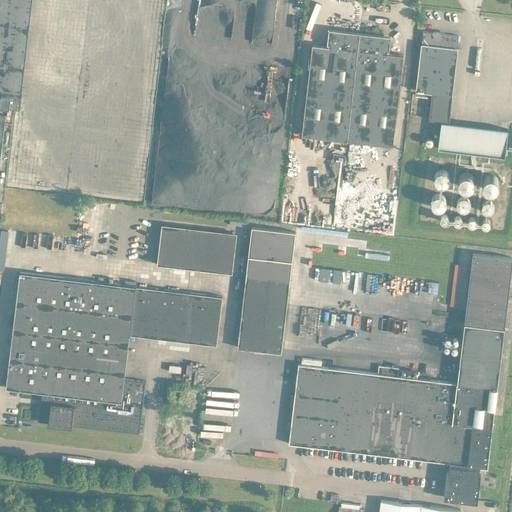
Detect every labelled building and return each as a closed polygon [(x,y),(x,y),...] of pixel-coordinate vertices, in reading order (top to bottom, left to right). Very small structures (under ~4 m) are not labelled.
[(0,0),(0,110),(14,112),(20,113),(21,100),(32,0),(0,0)] [(302,139),(392,149),(403,59),(387,57),(388,46),(381,45),(382,41),(337,36),(336,40),(329,39),(328,50),(312,49),(302,139)] [(429,124),(449,126),(459,40),(423,36),(416,95),(432,97),(429,124)] [(440,188),(441,188),(443,188),(444,188),(445,187),(446,187),(447,186),(447,185),(448,184),(448,183),(449,183),(449,182),(449,181),(449,179),(448,177),(447,176),(446,175),(445,174),(444,174),(443,173),(442,173),(441,173),(440,174),(439,174),(438,174),(437,175),(436,176),(435,177),(435,178),(434,179),(434,180),(434,181),(434,182),(434,183),(435,183),(435,185),(436,186),(437,187),(438,187),(439,188),(440,188)] [(459,182),(459,183),(458,184),(458,185),(459,186),(459,187),(459,188),(460,189),(461,190),(462,191),(463,191),(464,192),(465,192),(467,192),(469,192),(469,191),(470,191),(471,190),(472,190),(472,189),(473,188),(473,187),(474,186),(474,184),(474,183),(474,182),(473,181),(473,180),(472,180),(472,179),(471,178),(470,177),(469,177),(467,177),(466,177),(464,177),(463,177),(462,178),(461,179),(460,179),(460,180),(459,182)] [(497,189),(498,188),(498,187),(498,186),(498,185),(498,184),(498,183),(497,181),(496,181),(496,180),(495,179),(494,179),(493,178),(492,178),(491,178),(489,178),(488,178),(487,178),(487,179),(486,179),(485,179),(484,180),(484,181),(483,182),(483,183),(483,184),(483,185),(483,187),(483,188),(483,189),(484,189),(484,190),(485,191),(486,192),(488,193),(489,193),(490,193),(492,193),(493,193),(494,192),(495,191),(496,190),(497,189)] [(446,207),(446,206),(446,205),(446,204),(446,203),(445,202),(445,200),(444,199),(443,199),(442,198),(441,198),(440,197),(439,197),(438,197),(437,197),(436,198),(435,198),(434,199),(433,200),(433,201),(432,202),(432,203),(432,204),(431,205),(432,206),(432,207),(432,208),(433,209),(434,210),(435,211),(436,212),(437,212),(438,212),(440,212),(441,212),(442,211),(443,210),(444,210),(445,208),(446,207)] [(461,214),(462,214),(463,215),(464,215),(466,215),(467,214),(468,214),(469,213),(469,212),(470,211),(471,210),(471,209),(471,208),(471,207),(471,206),(471,205),(470,205),(470,204),(469,203),(468,202),(467,201),(466,201),(465,201),(463,201),(461,201),(461,202),(460,202),(459,203),(458,204),(458,205),(457,206),(457,207),(457,208),(457,209),(457,210),(458,211),(458,212),(459,213),(460,214),(461,214)] [(495,213),(495,211),(495,210),(495,209),(494,208),(494,206),(493,206),(492,205),(491,204),(490,204),(488,204),(487,204),(486,204),(485,204),(484,205),(483,205),(482,206),(482,207),(481,208),(481,209),(481,210),(481,211),(481,212),(481,213),(482,214),(483,215),(483,216),(484,216),(485,217),(486,217),(488,218),(489,218),(490,217),(491,217),(492,216),(493,215),(494,215),(494,214),(494,213),(495,213)] [(444,218),(443,218),(442,218),(442,219),(441,219),(441,220),(441,221),(440,221),(440,222),(441,222),(441,223),(441,224),(442,225),(443,225),(444,226),(445,226),(446,225),(447,225),(448,224),(448,223),(448,222),(449,222),(448,221),(448,220),(448,219),(447,219),(447,218),(446,218),(445,218),(444,218)] [(457,227),(458,228),(460,227),(461,227),(462,226),(462,225),(462,223),(462,222),(461,221),(460,220),(459,220),(458,220),(457,220),(456,220),(455,221),(454,223),(454,224),(454,225),(455,226),(456,227),(457,227)] [(470,229),(471,229),(472,229),(473,229),(474,229),(474,228),(475,228),(476,227),(476,226),(476,225),(476,224),(476,223),(475,223),(475,222),(474,222),(473,221),(472,221),(471,221),(470,222),(469,222),(469,223),(468,223),(468,224),(468,225),(468,226),(468,227),(469,227),(469,228),(470,229)] [(485,231),(486,231),(487,230),(488,230),(489,229),(490,228),(490,227),(490,226),(490,225),(489,224),(489,223),(488,223),(487,223),(486,222),(485,222),(485,223),(484,223),(483,223),(483,224),(482,225),(482,226),(482,227),(482,228),(483,229),(483,230),(484,230),(485,231)] [(252,231),(238,351),(281,356),(295,236),(252,231)] [(299,368),(289,447),(450,466),(446,500),(458,502),(456,511),(459,511),(461,502),(476,504),(480,470),(488,471),(511,268),(511,262),(473,258),(457,387),(398,380),(399,372),(379,369),(378,377),(299,368)] [(6,391),(42,396),(39,424),(140,436),(146,385),(124,383),(130,338),(217,349),(222,300),(20,276),(6,391)]
